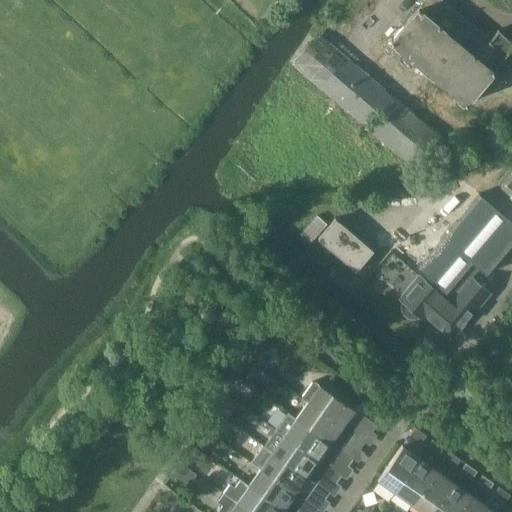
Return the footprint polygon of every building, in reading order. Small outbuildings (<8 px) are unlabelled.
[(425,0),(389,42),(464,105),(511,48),(511,42),(497,30),(488,41),(440,0),(425,0)] [(289,64),(413,168),(439,137),(315,33),(289,64)] [(510,199),(511,200),(511,171),(510,170),(503,175),(503,177),(499,183),(501,190),(511,198),(510,199)] [(442,237),(449,243),(419,277),(399,299),(400,300),(400,304),(399,306),(399,309),(400,313),(402,317),(406,319),(409,320),(414,321),(417,320),(421,318),(422,319),(425,316),(432,322),(432,323),(448,337),(487,293),(462,272),(470,263),(484,275),(511,242),(511,224),(479,195),(442,237)] [(299,235),(309,244),(326,225),(316,216),(299,235)] [(317,239),(354,271),(371,251),(334,219),(317,239)] [(418,351),(434,363),(442,353),(427,340),(418,351)] [(306,401),(341,426),(353,408),(318,384),(314,381),(311,381),(301,394),(302,398),(306,401)] [(306,401),(294,418),(329,443),(341,426),(306,401)] [(275,430),(282,435),(283,434),(318,459),(329,443),(294,418),(287,413),(275,430)] [(359,423),(372,432),(377,425),(364,416),(359,423)] [(425,435),(414,428),(409,435),(420,443),(425,435)] [(347,440),(360,449),(365,442),(352,433),(347,440)] [(282,435),(270,452),(305,477),(318,459),(283,434),(282,435)] [(443,448),(432,440),(427,447),(437,455),(443,448)] [(376,480),(394,492),(419,457),(401,445),(376,480)] [(335,457),(348,466),(352,459),(339,450),(335,457)] [(270,452),(259,468),(294,493),(305,477),(270,452)] [(459,459),(449,452),(443,459),(454,467),(459,459)] [(394,492),(410,504),(435,468),(419,457),(394,492)] [(476,471),(465,463),(460,471),(471,478),(476,471)] [(323,473),(336,482),(341,475),(328,466),(323,473)] [(239,479),(239,480),(284,511),(289,511),(284,508),(294,493),(259,468),(248,485),(239,479)] [(410,504),(422,511),(429,511),(451,480),(435,468),(410,504)] [(493,483),(482,475),(477,482),(487,490),(493,483)] [(229,484),(223,493),(249,511),(284,511),(239,480),(233,487),(229,484)] [(429,511),(454,511),(469,492),(451,480),(429,511)] [(311,490),(324,499),(329,492),(316,483),(311,490)] [(510,495),(499,487),(493,494),(505,502),(510,495)] [(454,511),(480,511),(486,504),(469,492),(454,511)] [(249,511),(223,493),(217,501),(222,504),(216,511),(249,511)] [(300,506),(307,511),(315,511),(317,509),(304,499),(300,506)]
